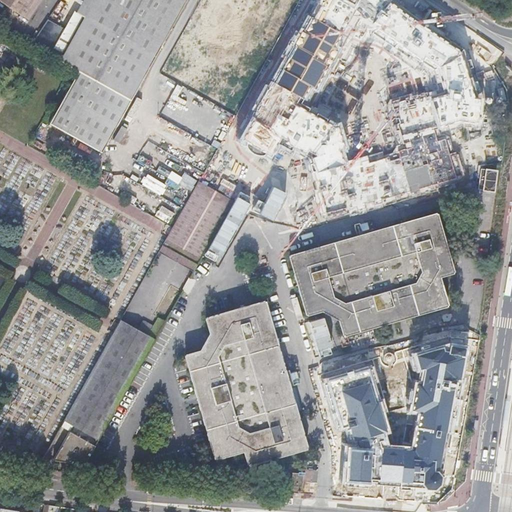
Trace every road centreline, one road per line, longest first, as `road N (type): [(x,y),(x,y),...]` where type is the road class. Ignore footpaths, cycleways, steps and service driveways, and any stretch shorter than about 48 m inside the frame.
road 1 (primary): [(511,279),(480,511)]
road 2 (tertiary): [(322,511),(127,500)]
road 3 (residential): [(302,366),(465,321)]
road 4 (residential): [(322,511),(325,450),(302,366)]
road 5 (tertiary): [(0,482),(127,500)]
road 6 (residential): [(302,366),(271,247)]
